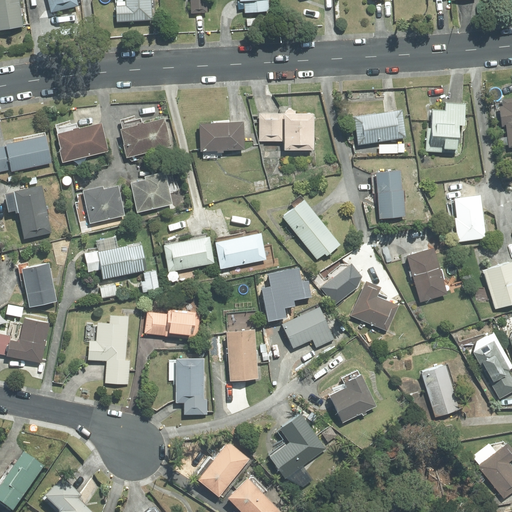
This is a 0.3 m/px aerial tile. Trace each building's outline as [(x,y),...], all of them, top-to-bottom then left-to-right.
[(21,0),(0,0),(0,30),(25,26),(21,0)] [(78,0),(49,0),(52,11),(80,4),(78,0)] [(154,19),(153,0),(117,0),(118,21),(154,19)] [(209,11),(207,0),(191,0),(192,12),(209,11)] [(271,10),(269,0),(244,0),(245,12),(271,10)] [(501,126),(507,124),(511,145),(511,96),(495,100),(501,126)] [(433,126),(428,126),(427,152),(459,154),(460,135),(466,135),(468,102),(447,101),(447,107),(434,106),(433,126)] [(405,108),(355,115),(359,143),(409,135),(405,108)] [(287,113),(261,112),(260,140),(287,141),(287,148),(315,149),(317,111),(287,110),(287,113)] [(140,116),(120,120),(129,163),(152,158),(150,150),(173,145),(166,115),(141,121),(140,116)] [(63,161),(109,149),(102,122),(78,128),(76,120),(54,125),(63,161)] [(244,120),(201,120),(201,149),(245,149),(244,120)] [(54,162),(46,133),(7,141),(8,146),(0,147),(0,167),(1,174),(54,162)] [(407,144),(380,143),(380,153),(406,153),(407,144)] [(403,168),(378,169),(380,217),(405,216),(403,168)] [(175,205),(172,192),(180,190),(175,170),(168,171),(131,179),(138,212),(175,205)] [(266,179),(269,190),(281,187),(279,176),(266,179)] [(269,190),(266,179),(253,182),(256,193),(269,190)] [(45,182),(16,188),(26,237),(55,231),(45,182)] [(123,183),(83,191),(89,222),(129,215),(123,183)] [(460,215),(455,215),(458,241),(487,238),(483,193),(458,195),(460,215)] [(341,243),(304,195),(282,213),(318,261),(341,243)] [(263,232),(217,240),(221,267),(268,260),(263,232)] [(100,247),(87,249),(90,270),(103,268),(104,276),(147,269),(143,241),(119,245),(117,233),(98,236),(100,247)] [(211,233),(164,240),(169,271),(215,264),(211,233)] [(436,245),(407,254),(421,301),(450,292),(436,245)] [(51,260),(23,266),(30,305),(59,300),(51,260)] [(511,260),(484,268),(495,308),(511,303),(511,260)] [(157,269),(141,272),(145,292),(161,289),(157,269)] [(384,285),(368,278),(352,314),(389,331),(401,305),(379,295),(384,285)] [(117,283),(100,286),(102,299),(120,296),(117,283)] [(25,306),(9,303),(7,313),(23,317),(25,306)] [(337,337),(321,304),(283,323),(294,346),(313,337),(317,346),(337,337)] [(168,311),(148,310),(147,334),(200,337),(202,310),(168,308),(168,311)] [(126,360),(129,313),(114,313),(113,322),(99,322),(98,340),(91,339),(89,360),(108,361),(107,382),(129,383),(131,361),(126,360)] [(0,353),(44,362),(52,321),(24,315),(20,337),(2,334),(0,342),(0,353)] [(258,328),(229,329),(231,379),(260,378),(258,328)] [(496,338),(474,350),(500,398),(511,390),(511,374),(509,369),(511,367),(496,338)] [(206,413),(208,357),(178,356),(178,359),(171,358),(170,379),(177,379),(177,400),(186,401),(185,412),(206,413)] [(447,363),(423,370),(436,416),(461,409),(447,363)] [(348,385),(331,393),(344,419),(377,403),(361,371),(345,379),(348,385)] [(328,448),(302,409),(279,425),(290,441),(272,453),(287,475),(328,448)] [(333,426),(324,431),(330,442),(339,437),(333,426)] [(481,462),(478,464),(505,496),(511,490),(511,462),(510,461),(511,459),(511,444),(508,439),(495,448),(490,441),(474,454),(481,462)] [(219,495),(252,459),(231,440),(216,456),(213,453),(195,473),(219,495)] [(0,504),(11,511),(14,511),(45,467),(24,453),(0,488),(0,504)] [(281,511),(283,511),(265,492),(269,487),(254,471),(233,490),(229,494),(245,511),(281,511)] [(65,478),(47,496),(62,511),(61,511),(92,511),(87,506),(83,510),(75,501),(81,494),(65,478)]
